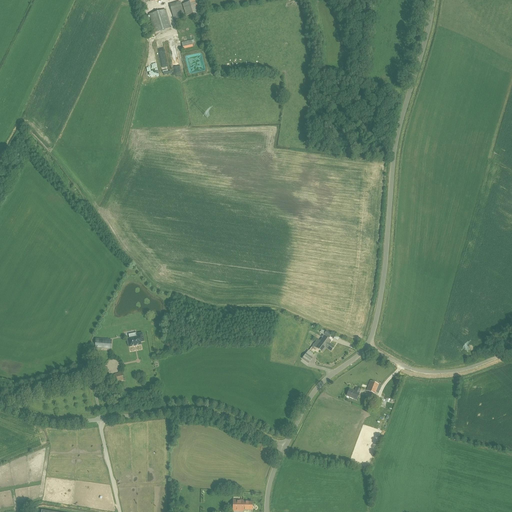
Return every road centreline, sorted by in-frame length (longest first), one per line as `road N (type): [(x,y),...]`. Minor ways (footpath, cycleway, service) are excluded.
road 1 (unclassified): [(369,345),(395,144),(434,0)]
road 2 (unclassified): [(285,448),(206,411),(55,422),(0,401)]
road 3 (unclassified): [(369,345),(430,371),(511,351)]
road 4 (unclassified): [(285,448),(311,395),(369,345)]
